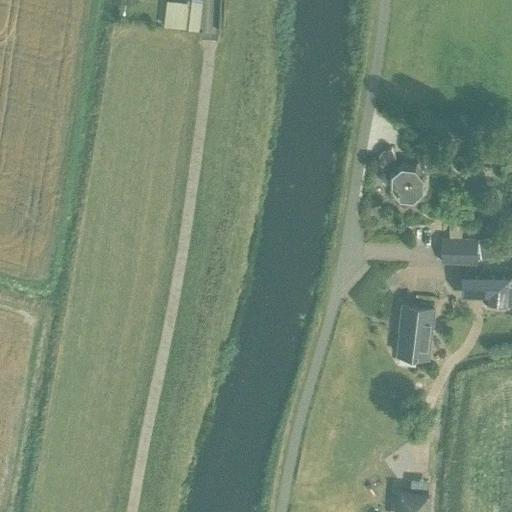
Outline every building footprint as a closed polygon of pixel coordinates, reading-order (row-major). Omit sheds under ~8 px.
[(166,0),(165,0),(163,25),(198,28),(200,3),(166,0)] [(511,143),(504,143),(502,156),(511,157),(511,143)] [(378,156),(378,157),(378,158),(378,159),(379,159),(379,160),(379,161),(380,162),(380,163),(381,163),(381,164),(382,164),(382,165),(383,165),(384,166),(385,166),(386,166),(386,167),(388,165),(391,169),(391,170),(390,186),(399,197),(414,197),(426,187),(426,172),(416,161),(403,161),(402,161),(401,161),(395,155),(391,146),(386,147),(388,151),(383,155),(379,156),(378,156)] [(511,251),(509,231),(479,236),(479,241),(481,251),(482,258),(511,252),(511,251)] [(442,235),(441,260),(477,261),(478,236),(442,235)] [(464,269),(464,293),(508,294),(508,269),(464,269)] [(429,357),(435,307),(403,303),(401,319),(402,319),(399,353),(429,357)] [(402,490),(400,511),(426,511),(428,492),(402,490)]
